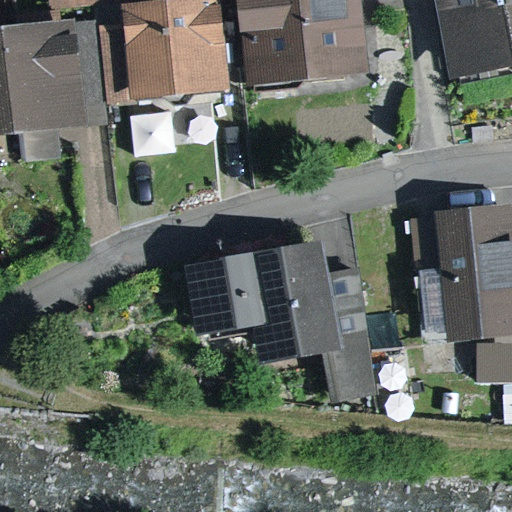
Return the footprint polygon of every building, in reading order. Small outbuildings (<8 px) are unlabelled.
[(191,92),(190,78),(221,75),(213,5),(232,4),(231,0),(152,0),(153,11),(128,13),(129,28),(99,31),(106,101),(137,98),(136,84),(163,81),(164,94),(174,102),(183,102),(191,92)] [(355,0),(243,0),(251,71),(362,60),(355,0)] [(443,0),(456,65),(511,54),(511,45),(503,0),(443,0)] [(511,0),(503,0),(511,45),(511,0)] [(75,111),(73,90),(101,87),(93,26),(0,36),(0,118),(22,116),(26,157),(56,153),(52,113),(75,111)] [(418,275),(424,335),(511,325),(511,222),(511,211),(444,217),(450,271),(418,275)] [(265,328),(270,353),(326,343),(309,249),(197,269),(207,324),(243,317),(265,328)]
